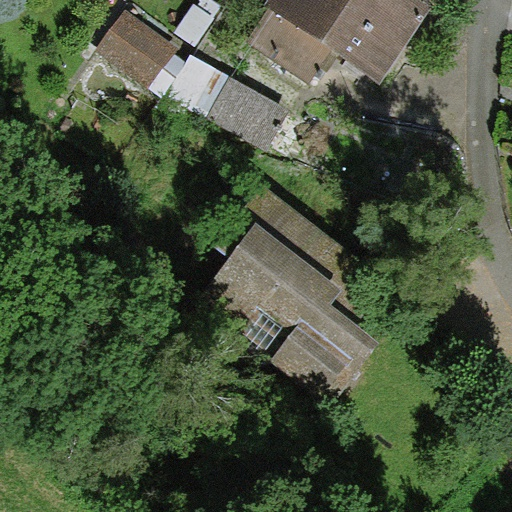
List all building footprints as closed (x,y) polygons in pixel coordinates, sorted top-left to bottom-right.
[(330,59),(382,94),(434,16),(408,0),(270,0),(264,10),(270,14),(248,47),(311,88),(330,59)] [(171,46),(111,9),(84,52),(144,89),(171,46)] [(230,77),(190,56),(168,98),(207,119),(230,77)] [(289,111),(230,77),(207,119),(267,152),(289,111)] [(386,283),(262,193),(216,256),(232,268),(194,319),(331,419),(378,355),(349,333),(386,283)]
